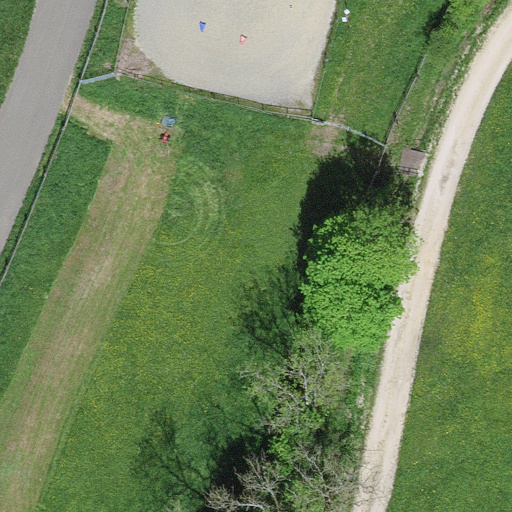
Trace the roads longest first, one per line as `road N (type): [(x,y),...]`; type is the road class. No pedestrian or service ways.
road 1 (track): [(508,0),(413,204),(343,511)]
road 2 (unclassified): [(0,182),(66,0)]
